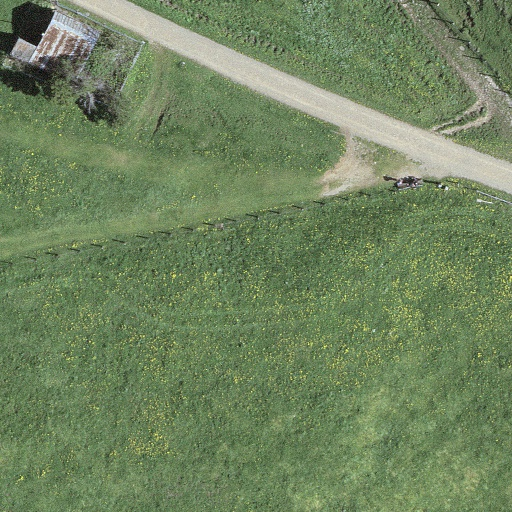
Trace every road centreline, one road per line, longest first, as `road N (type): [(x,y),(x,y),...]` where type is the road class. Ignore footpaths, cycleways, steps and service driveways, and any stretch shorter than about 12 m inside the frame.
road 1 (track): [(89,0),(249,75),(476,165)]
road 2 (track): [(413,0),(511,122)]
